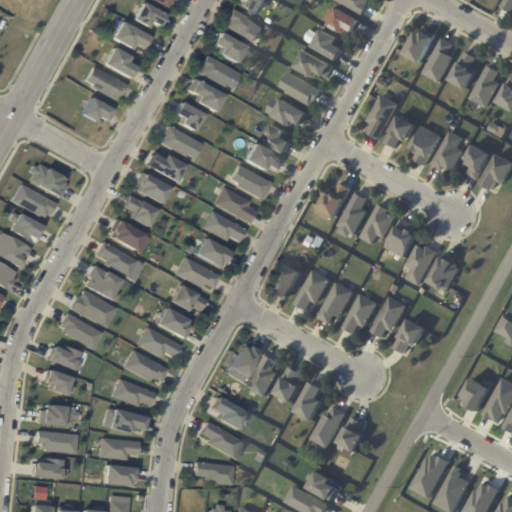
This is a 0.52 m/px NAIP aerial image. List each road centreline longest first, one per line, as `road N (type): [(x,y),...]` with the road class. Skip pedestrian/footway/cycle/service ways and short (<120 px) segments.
road 1 (residential): [(159,511),(166,444),(184,387),(404,0)]
road 2 (residential): [(206,0),(18,341),(0,474)]
road 3 (residential): [(369,511),(511,259)]
road 4 (tertiary): [(0,135),(74,0)]
road 5 (residential): [(365,378),(232,303)]
road 6 (residential): [(452,215),(325,139)]
road 7 (residential): [(111,172),(0,109)]
